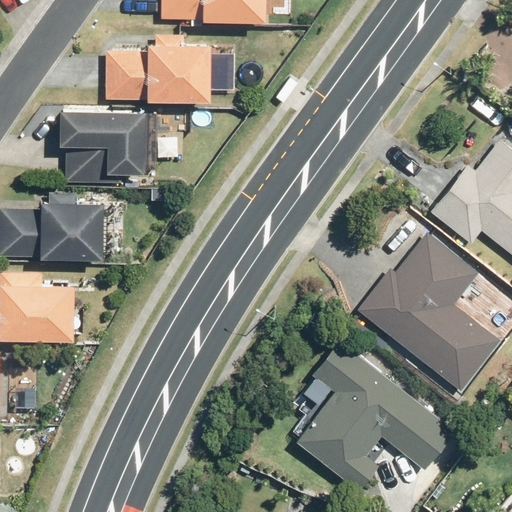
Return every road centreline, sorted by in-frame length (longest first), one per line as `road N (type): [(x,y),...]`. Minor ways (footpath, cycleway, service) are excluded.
road 1 (tertiary): [(432,0),(198,339),(116,511)]
road 2 (residential): [(78,0),(0,109)]
